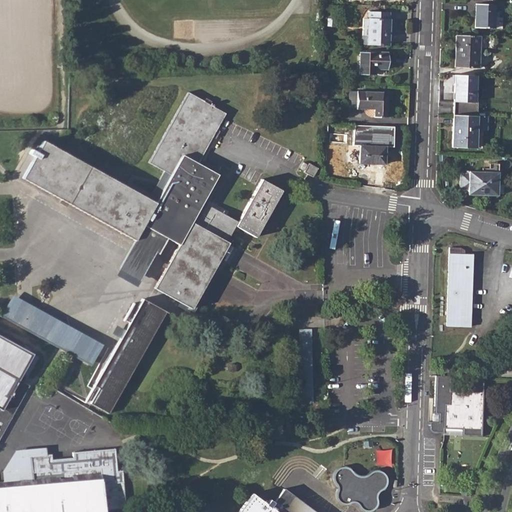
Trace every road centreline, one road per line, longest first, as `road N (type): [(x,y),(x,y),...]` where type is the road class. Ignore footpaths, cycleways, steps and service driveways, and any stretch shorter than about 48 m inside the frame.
road 1 (residential): [(420,208),(410,511)]
road 2 (residential): [(428,0),(420,208)]
